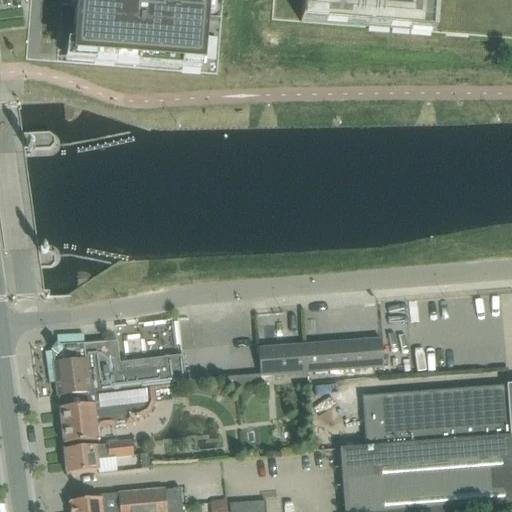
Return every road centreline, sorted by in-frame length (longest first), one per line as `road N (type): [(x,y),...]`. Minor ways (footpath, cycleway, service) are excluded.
road 1 (residential): [(511,270),(228,292),(0,326)]
road 2 (unknown): [(16,489),(315,476)]
road 3 (tertiary): [(19,511),(0,358)]
